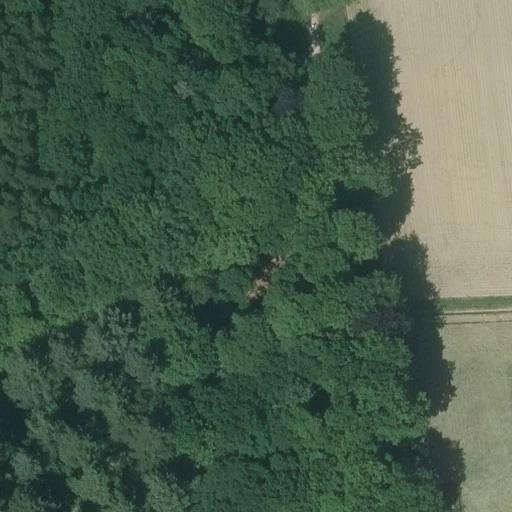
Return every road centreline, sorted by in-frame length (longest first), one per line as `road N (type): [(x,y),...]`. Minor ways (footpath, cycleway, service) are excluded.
road 1 (track): [(377,511),(326,177)]
road 2 (track): [(326,177),(305,0)]
